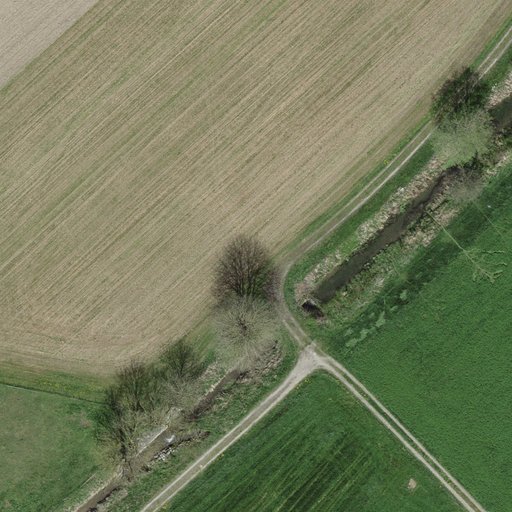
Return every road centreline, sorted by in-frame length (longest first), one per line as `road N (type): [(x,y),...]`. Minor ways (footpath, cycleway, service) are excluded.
road 1 (track): [(318,359),(279,287),(511,31)]
road 2 (track): [(318,359),(146,511)]
road 3 (track): [(469,511),(318,359)]
